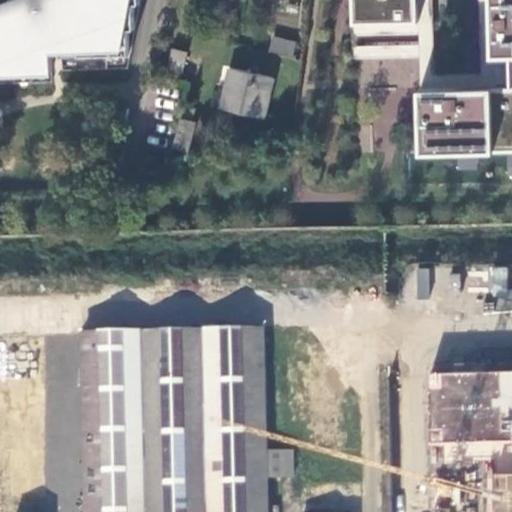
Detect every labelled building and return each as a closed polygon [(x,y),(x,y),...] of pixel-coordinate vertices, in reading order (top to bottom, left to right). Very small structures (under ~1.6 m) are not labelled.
[(0,0),(0,75),(48,73),(47,60),(47,53),(74,51),(74,59),(125,56),(137,0),(0,0)] [(419,0),(354,0),(355,22),(420,20),(419,0)] [(480,0),(482,72),(434,73),(431,0),(419,0),(420,20),(420,33),(421,44),(421,56),(422,86),(496,84),(495,54),(494,54),(492,0),(480,0)] [(511,0),(492,0),(494,54),(495,54),(511,53),(511,0)] [(420,20),(355,22),(356,34),(420,33),(420,20)] [(273,38),(270,51),(293,57),(296,43),(273,38)] [(421,44),(355,46),(356,58),(421,56),(421,44)] [(166,73),(181,77),(187,52),(173,48),(166,73)] [(47,60),(74,59),(74,51),(47,53),(47,60)] [(511,53),(495,54),(496,84),(511,83),(511,53)] [(220,108),(262,117),(271,76),(230,67),(220,108)] [(511,148),(511,83),(496,84),(422,86),(423,151),(511,148)] [(196,121),(181,117),(174,147),(187,151),(196,121)] [(491,303),(511,302),(511,268),(510,269),(510,267),(490,267),(491,303)] [(266,511),(266,479),(292,478),(291,453),(266,453),(263,330),(81,335),(84,511),(266,511)] [(511,371),(429,373),(431,445),(511,442),(511,371)] [(511,511),(511,477),(496,477),(496,511),(511,511)] [(299,486),(299,496),(348,495),(348,485),(299,486)]
